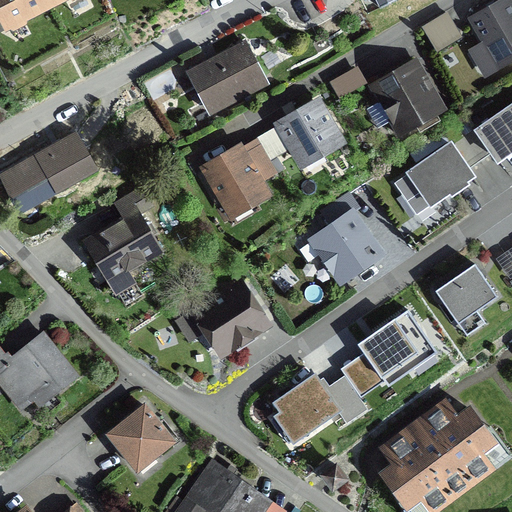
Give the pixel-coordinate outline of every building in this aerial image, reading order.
[(0,0),(0,17),(6,29),(7,28),(11,31),(23,25),(24,20),(62,0),(68,0),(70,1),(72,0),(0,0)] [(497,65),(511,56),(511,5),(509,0),(505,0),(471,20),(497,65)] [(435,55),(461,39),(445,13),(420,28),(435,55)] [(205,108),(262,78),(244,45),(187,75),(205,108)] [(387,76),(388,78),(372,88),(390,118),(387,120),(397,137),(414,127),(413,125),(439,109),(413,64),(401,71),(399,69),(387,76)] [(330,84),(338,98),(361,85),(353,71),(330,84)] [(337,141),(315,104),(279,126),(300,162),(337,141)] [(511,106),(476,132),(496,162),(511,150),(511,106)] [(55,192),(94,170),(74,135),(0,177),(0,179),(9,199),(47,178),(55,192)] [(448,193),(451,198),(468,186),(464,182),(471,177),(449,146),(393,185),(415,216),(448,193)] [(246,204),(264,193),(238,150),(203,170),(227,210),(244,200),(246,204)] [(140,190),(117,204),(126,220),(86,245),(108,281),(158,251),(137,215),(150,207),(140,190)] [(333,266),(342,280),(377,256),(367,241),(368,236),(364,231),(360,230),(349,215),(314,240),(324,253),(321,259),(326,267),(333,266)] [(502,296),(475,258),(432,288),(459,327),(502,296)] [(272,324),(242,278),(191,312),(221,357),(272,324)] [(75,377),(41,335),(8,362),(0,352),(0,385),(19,409),(46,389),(51,396),(75,377)] [(274,416),(291,441),(338,409),(314,373),(274,401),(281,411),(274,416)] [(492,444),(466,410),(455,418),(445,405),(383,451),(393,464),(381,473),(406,507),(420,497),(429,511),(488,467),(478,454),(492,444)] [(108,435),(136,470),(171,442),(143,407),(108,435)] [(209,507),(216,511),(261,511),(269,501),(212,461),(186,499),(206,511),(209,507)] [(334,467),(322,476),(331,489),(344,480),(334,467)]
